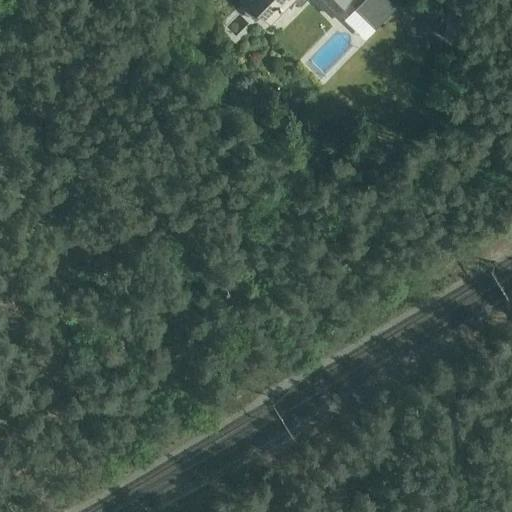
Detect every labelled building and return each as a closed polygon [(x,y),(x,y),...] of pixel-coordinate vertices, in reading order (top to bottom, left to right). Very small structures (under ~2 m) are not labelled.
[(257,16),(261,13),(271,22),(292,0),(295,0),(301,5),(306,0),(317,0),(332,15),(346,0),(248,0),(250,2),(247,5),(247,10),(253,16),(257,16)] [(362,0),(361,0),(354,7),(375,28),(383,20),(362,0)] [(460,0),(444,0),(445,34),(462,34),(460,0)] [(206,19),(225,32),(238,14),(218,1),(206,19)] [(347,37),(355,29),(341,18),(334,27),(347,37)]
